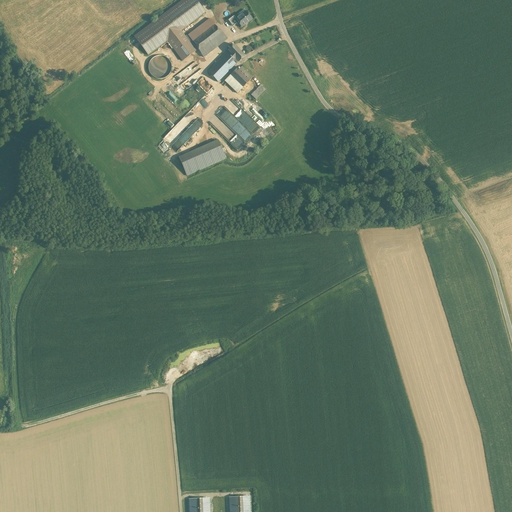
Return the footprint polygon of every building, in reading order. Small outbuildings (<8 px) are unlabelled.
[(195,0),(182,0),(134,36),(148,55),(167,41),(181,31),(205,13),(195,0)] [(246,13),(240,17),(239,16),(236,19),(238,22),(242,27),(252,19),(246,13)] [(234,16),(228,20),(233,26),(238,22),(236,19),(234,16)] [(210,19),(188,35),(193,42),(215,25),(210,19)] [(215,25),(193,42),(203,57),(228,38),(215,25)] [(196,51),(181,31),(167,41),(182,61),(196,51)] [(245,56),(233,44),(228,50),(228,51),(226,53),(236,63),(238,61),(239,62),(245,56)] [(226,53),(208,72),(218,82),(236,63),(226,53)] [(171,72),(172,67),(171,63),(168,59),(164,56),(160,56),(155,57),(152,59),(149,63),(148,67),(149,72),(152,76),(156,78),(160,79),(165,78),(168,75),(171,72)] [(175,76),(184,91),(203,79),(197,71),(201,68),(197,61),(175,76)] [(248,73),(242,66),(238,70),(237,68),(230,75),(243,87),(252,77),(248,73)] [(243,87),(230,75),(224,81),(237,93),(243,87)] [(261,85),(251,95),(256,100),(265,90),(261,85)] [(224,107),(242,123),(245,120),(246,121),(250,117),(231,99),(224,107)] [(185,116),(163,138),(171,146),(199,117),(190,111),(185,116)] [(199,117),(171,146),(177,152),(202,126),(199,117)] [(187,175),(225,158),(218,141),(179,158),(187,175)] [(250,511),(250,497),(229,497),(229,511),(250,511)] [(210,511),(210,498),(188,499),(189,511),(210,511)]
